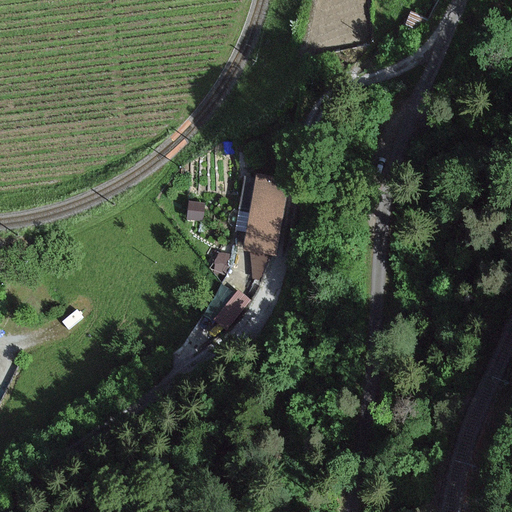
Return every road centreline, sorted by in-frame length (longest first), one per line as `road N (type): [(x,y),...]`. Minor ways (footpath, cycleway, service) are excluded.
road 1 (track): [(438,55),(326,96),(312,119),(281,259),(244,331),(91,439),(19,511)]
road 2 (unclassified): [(460,0),(386,189),(351,511)]
